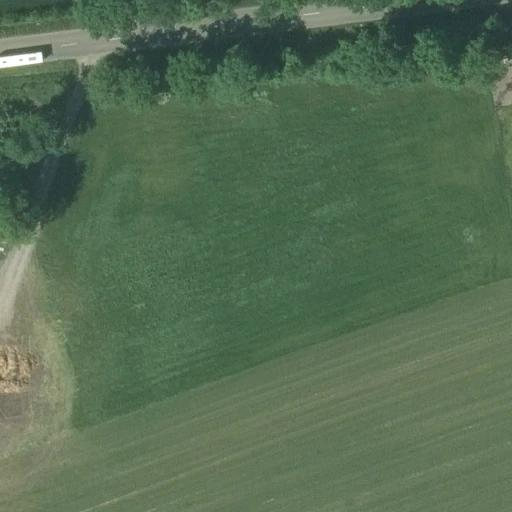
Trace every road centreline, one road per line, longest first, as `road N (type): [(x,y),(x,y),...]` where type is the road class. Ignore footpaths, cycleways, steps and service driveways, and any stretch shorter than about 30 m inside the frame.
road 1 (tertiary): [(429,0),(0,54)]
road 2 (track): [(91,43),(0,310)]
